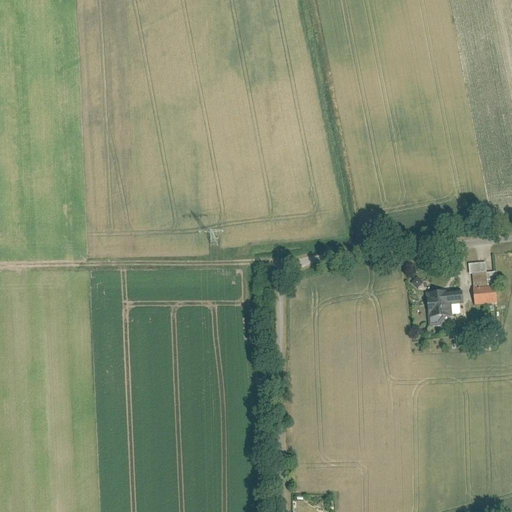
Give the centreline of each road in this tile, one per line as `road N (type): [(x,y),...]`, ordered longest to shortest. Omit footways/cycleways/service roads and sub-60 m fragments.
road 1 (residential): [(511,238),(309,259),(284,276),(281,511)]
road 2 (track): [(287,273),(266,260),(0,265)]
